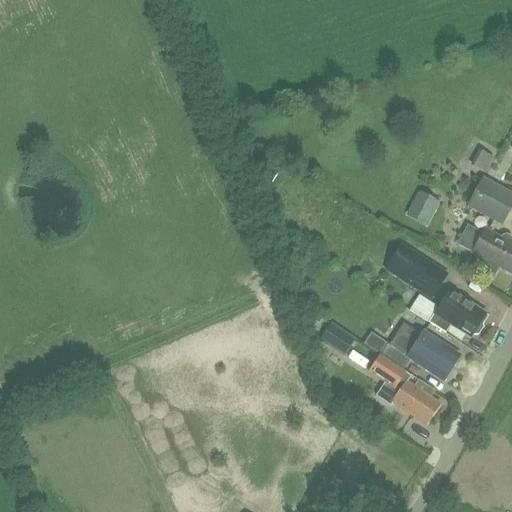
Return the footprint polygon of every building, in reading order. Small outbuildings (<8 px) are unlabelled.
[(511,196),(483,181),(475,196),(469,205),(503,224),(511,206),(511,196)] [(436,203),(420,195),(407,220),(423,228),(436,203)] [(466,230),(458,245),(460,246),(473,253),(473,254),(487,261),(481,272),(494,280),(500,269),(511,275),(511,274),(511,248),(511,247),(511,244),(511,238),(511,237),(510,236),(509,236),(508,235),(506,235),(505,236),(504,236),(503,237),(502,238),(501,239),(485,230),(483,235),(468,227),(466,230)] [(385,270),(431,299),(445,277),(400,248),(385,270)] [(485,315),(449,292),(429,324),(445,334),(451,325),(472,338),(474,335),(474,336),(478,336),(483,328),(482,324),(480,323),(485,315)] [(403,324),(389,346),(408,358),(410,360),(444,381),(456,362),(460,355),(450,348),(424,332),(421,336),(403,324)] [(320,342),(324,345),(329,348),(331,344),(346,353),(354,341),(331,325),(323,337),(320,342)] [(387,345),(380,355),(403,370),(410,360),(408,358),(389,346),(387,345)] [(380,357),(369,374),(384,384),(376,397),(390,407),(393,404),(426,426),(440,405),(430,399),(414,388),(407,383),(411,377),(396,367),(380,357)]
